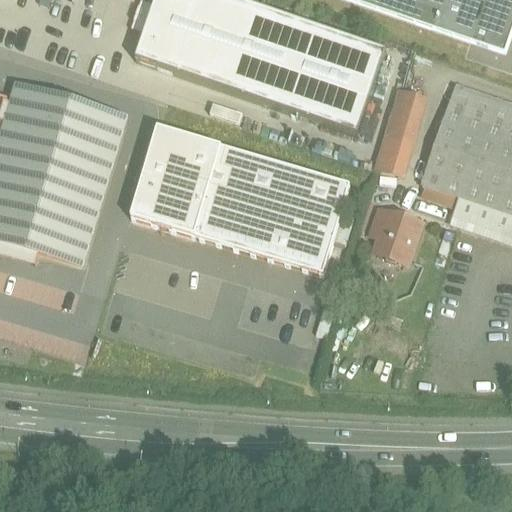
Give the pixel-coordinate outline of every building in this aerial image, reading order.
[(147,35),(137,65),(359,141),(388,57),(223,0),(159,0),(156,11),(147,35)] [(343,0),(472,44),(486,0),(343,0)] [(511,0),(486,0),(472,44),(507,56),(511,40),(511,0)] [(147,35),(156,11),(143,7),(135,31),(147,35)] [(511,108),(457,90),(449,113),(511,134),(511,108)] [(125,125),(20,94),(6,139),(0,137),(0,244),(83,269),(125,125)] [(402,98),(384,159),(379,175),(404,182),(427,105),(402,98)] [(511,134),(449,113),(423,189),(428,191),(447,197),(460,202),(511,219),(511,134)] [(352,191),(159,134),(133,223),(325,280),(336,247),(343,220),(352,191)] [(447,197),(428,191),(425,201),(444,207),(447,197)] [(460,202),(447,197),(444,207),(457,212),(460,202)] [(511,219),(460,202),(457,212),(453,225),(511,244),(511,219)] [(422,231),(382,218),(374,239),(383,242),(378,256),(387,259),(386,262),(388,265),(397,268),(399,267),(400,264),(410,267),(422,231)] [(355,223),(343,220),(336,247),(347,250),(355,223)] [(337,316),(325,312),(318,339),(329,342),(337,316)]
